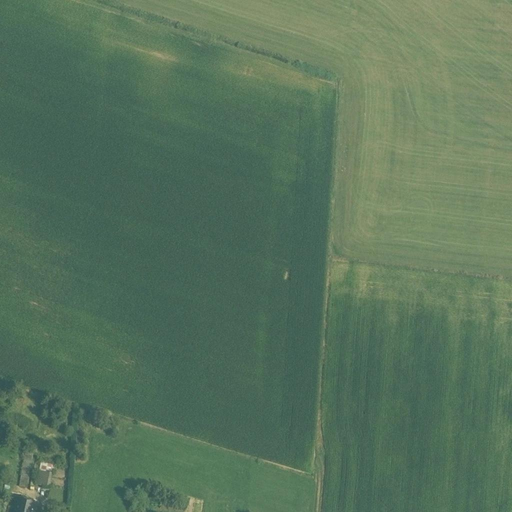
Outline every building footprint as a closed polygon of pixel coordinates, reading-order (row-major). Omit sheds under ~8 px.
[(78,418),(94,418),(95,409),(78,408),(78,418)] [(109,432),(113,419),(105,416),(101,429),(109,432)] [(27,488),(33,454),(25,453),(19,487),(27,488)] [(51,474),(53,466),(41,463),(39,471),(38,471),(36,485),(47,487),(47,486),(49,487),(52,474),(51,474)] [(152,509),(157,496),(142,491),(137,504),(152,509)] [(36,511),(38,504),(18,499),(15,511),(36,511)]
